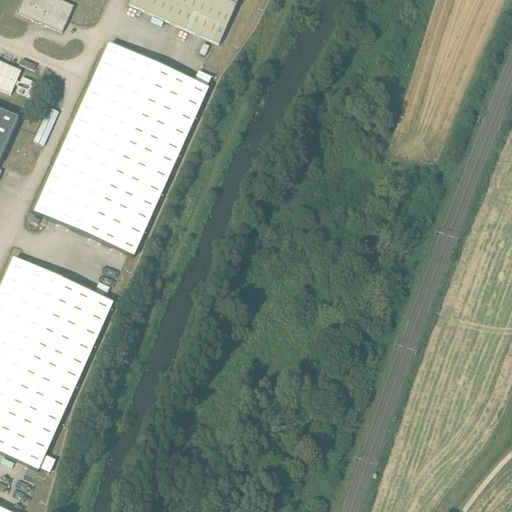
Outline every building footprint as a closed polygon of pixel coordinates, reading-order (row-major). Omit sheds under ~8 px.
[(74,8),(55,0),(23,0),(17,15),(62,34),(74,8)] [(131,0),(129,7),(219,47),(239,0),(131,0)] [(109,46),(34,214),(134,259),(209,90),(207,89),(211,79),(198,73),(193,83),(109,46)] [(0,91),(11,96),(15,87),(18,88),(16,93),(18,94),(34,101),(41,87),(22,79),(20,84),(17,83),(21,73),(0,64),(0,91)] [(33,143),(44,147),(59,113),(49,108),(33,143)] [(0,162),(18,121),(0,113),(0,162)] [(13,260),(0,289),(0,456),(38,473),(40,471),(49,475),(55,462),(46,457),(113,304),(13,260)]
